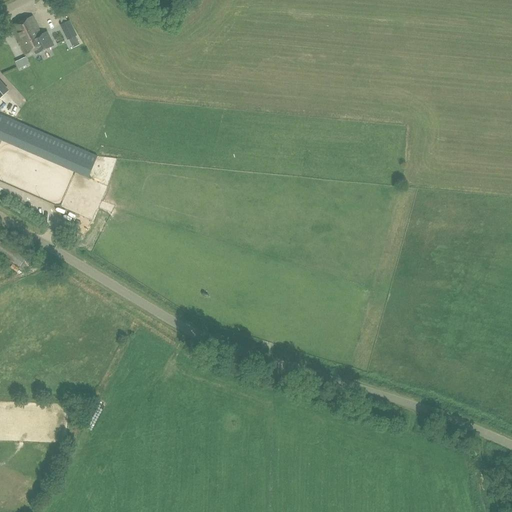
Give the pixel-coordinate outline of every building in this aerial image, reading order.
[(25,55),(34,51),(36,54),(54,45),(47,31),(41,34),(32,16),(11,27),(25,55)] [(70,21),(61,25),(68,39),(77,35),(70,21)] [(65,62),(85,52),(79,40),(59,50),(65,62)] [(6,110),(18,116),(23,106),(11,100),(6,110)] [(0,114),(0,136),(89,175),(97,156),(0,114)] [(0,188),(14,194),(16,187),(0,180),(0,188)] [(8,244),(11,239),(4,234),(0,239),(8,244)] [(0,251),(20,266),(25,259),(0,240),(0,251)]
